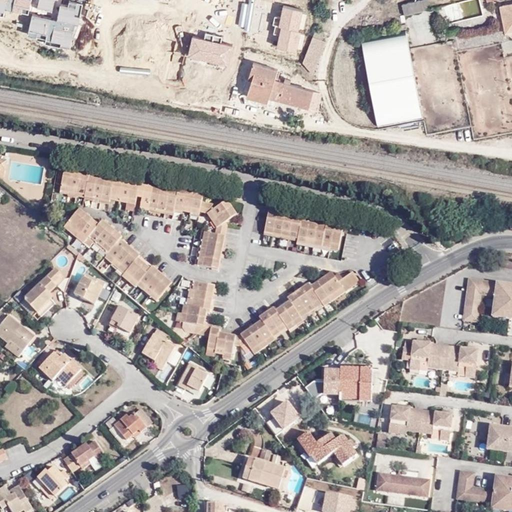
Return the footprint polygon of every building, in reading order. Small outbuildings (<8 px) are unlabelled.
[(405,13),(430,7),(428,0),(407,0),(402,1),(405,13)] [(511,1),(500,4),(505,27),(511,25),(511,1)] [(174,2),(170,15),(184,19),(188,7),(174,2)] [(57,23),(32,17),(27,37),(46,42),(45,45),(60,48),(60,46),(71,48),(81,6),(70,3),(68,9),(60,7),(57,23)] [(282,29),(277,48),(296,52),(300,34),(298,33),(303,12),(283,7),(278,28),(282,29)] [(159,11),(158,21),(167,23),(168,13),(159,11)] [(184,20),(184,28),(193,29),(193,20),(184,20)] [(363,40),(379,128),(424,120),(408,32),(363,40)] [(313,38),(302,63),(310,73),(326,42),(313,38)] [(193,39),(188,58),(227,67),(232,48),(193,39)] [(278,65),(255,59),(250,74),(253,76),(250,87),(270,93),(310,103),(316,104),(321,88),(314,86),(296,81),(291,79),(275,75),(278,65)] [(270,93),(250,87),(248,93),(268,98),(270,93)] [(11,157),(2,155),(0,165),(10,167),(11,157)] [(75,188),(83,190),(92,192),(95,180),(96,177),(70,171),(70,172),(67,187),(75,188)] [(119,185),(116,196),(124,198),(133,199),(141,201),(142,192),(144,184),(120,179),(119,185)] [(91,197),(99,198),(107,200),(115,201),(116,196),(119,185),(95,180),(92,192),(91,197)] [(182,189),(181,191),(149,185),(147,193),(146,201),(154,202),(161,204),(169,205),(178,207),(178,205),(187,206),(197,208),(204,209),(206,203),(207,194),(182,189)] [(241,199),(242,191),(235,189),(233,198),(241,199)] [(225,224),(229,221),(239,214),(239,213),(235,208),(230,200),(219,208),(215,211),(220,218),(225,224)] [(204,209),(204,212),(210,213),(215,211),(219,208),(218,205),(206,203),(204,209)] [(271,215),(270,220),(269,225),(277,227),(285,228),(293,230),(301,231),(301,234),(308,236),(317,238),(325,240),(333,241),(341,243),(345,225),(329,222),(328,225),(304,219),(305,217),(271,210),(271,215)] [(215,211),(210,213),(215,221),(220,218),(215,211)] [(92,242),(93,241),(97,236),(104,229),(86,213),(75,226),(81,231),(86,236),(92,242)] [(219,226),(219,227),(225,224),(220,218),(215,221),(219,226)] [(207,269),(222,271),(224,264),(226,255),(228,246),(232,227),(232,225),(229,221),(225,224),(219,227),(217,236),(214,236),(212,243),(210,252),(209,261),(207,269)] [(143,261),(144,259),(143,258),(125,242),(127,240),(108,224),(104,229),(97,236),(102,241),(108,247),(115,253),(111,257),(117,262),(123,267),(131,274),(143,261)] [(81,231),(75,226),(71,231),(77,235),(81,231)] [(82,241),(86,236),(81,231),(77,235),(82,241)] [(86,236),(82,241),(88,246),(92,242),(86,236)] [(97,236),(93,241),(98,245),(102,241),(97,236)] [(104,251),(108,247),(102,241),(98,245),(104,251)] [(108,247),(104,251),(111,257),(115,253),(108,247)] [(403,248),(393,256),(398,262),(408,255),(403,248)] [(117,262),(111,257),(108,260),(114,266),(117,262)] [(145,284),(155,272),(154,271),(148,267),(143,261),(131,274),(137,280),(143,285),(145,284)] [(120,271),(123,267),(117,262),(114,266),(120,271)] [(62,275),(65,271),(60,266),(29,297),(41,310),(53,299),(55,297),(55,296),(56,294),(54,291),(60,284),(58,282),(63,276),(62,275)] [(123,267),(120,271),(128,278),(131,274),(123,267)] [(163,300),(175,287),(173,285),(169,282),(167,280),(162,276),(156,270),(155,272),(145,284),(150,288),(157,294),(163,300)] [(60,284),(69,275),(65,271),(62,275),(63,276),(58,282),(60,284)] [(296,327),(303,323),(309,319),(316,314),(323,309),(320,305),(327,301),(335,295),(341,291),(352,284),(355,281),(349,272),(348,273),(339,278),(337,275),(333,279),(331,276),(310,290),(308,287),(305,289),(301,292),(291,299),(288,301),(289,303),(276,312),(274,309),(269,313),(262,317),(259,319),(261,322),(242,336),(242,337),(248,346),(251,351),(258,346),(261,350),(267,346),(265,342),(272,337),(269,333),(276,329),(284,324),(286,327),(293,323),(296,327)] [(131,274),(128,278),(127,279),(133,284),(137,280),(131,274)] [(85,299),(96,304),(105,288),(97,284),(99,281),(87,275),(77,295),(85,299)] [(511,283),(500,282),(473,278),(467,320),(481,321),(485,294),(498,296),(496,310),(505,311),(505,316),(511,316),(511,283)] [(133,284),(139,290),(141,287),(143,285),(137,280),(133,284)] [(150,288),(145,284),(143,285),(141,287),(147,292),(150,288)] [(207,323),(210,312),(212,312),(214,304),(216,297),(217,287),(201,284),(199,293),(197,293),(195,300),(194,308),(190,307),(189,315),(187,324),(198,327),(206,328),(207,323)] [(153,298),(157,294),(150,288),(147,292),(153,298)] [(29,297),(22,290),(15,296),(39,321),(57,303),(53,299),(41,310),(29,297)] [(335,295),(338,300),(344,295),(341,291),(335,295)] [(157,294),(153,298),(160,304),(163,300),(157,294)] [(327,301),(330,305),(338,300),(335,295),(327,301)] [(82,305),(93,310),(96,304),(85,299),(82,305)] [(320,305),(323,309),(330,305),(327,301),(320,305)] [(120,328),(131,335),(141,318),(119,305),(115,313),(118,315),(111,327),(118,330),(120,328)] [(11,342),(25,352),(36,338),(10,317),(0,328),(0,336),(10,344),(11,342)] [(287,329),(289,332),(296,327),(293,323),(286,327),(287,329)] [(287,329),(286,327),(284,324),(276,329),(279,334),(287,329)] [(220,334),(221,332),(210,329),(206,328),(198,327),(197,334),(200,335),(212,338),(210,345),(218,346),(220,334)] [(116,335),(128,341),(131,335),(120,328),(118,330),(116,335)] [(276,329),(269,333),(272,337),(273,338),(279,334),(276,329)] [(167,363),(173,352),(175,348),(166,343),(169,338),(159,333),(156,337),(153,336),(143,354),(156,362),(158,358),(167,363)] [(225,352),(224,356),(223,359),(232,361),(235,347),(237,339),(220,334),(218,346),(217,350),(225,352)] [(184,341),(190,345),(190,346),(193,342),(187,337),(184,341)] [(237,339),(235,347),(240,348),(248,346),(242,337),(238,339),(237,339)] [(267,346),(274,341),(273,338),(272,337),(265,342),(267,346)] [(418,341),(414,341),(411,360),(421,361),(428,362),(428,367),(459,370),(459,366),(467,367),(476,368),(479,349),(475,349),(468,348),(431,343),(418,341)] [(7,347),(21,358),(25,352),(11,342),(10,344),(7,347)] [(258,346),(251,351),(254,355),(261,350),(258,346)] [(66,354),(60,349),(55,354),(61,359),(64,357),(66,354)] [(173,352),(167,363),(166,364),(175,370),(182,357),(173,352)] [(64,357),(61,359),(55,354),(42,369),(55,381),(59,377),(73,389),(88,372),(74,361),(72,363),(64,357)] [(72,363),(74,361),(66,354),(64,357),(72,363)] [(163,369),(166,364),(167,363),(158,358),(156,362),(154,365),(163,369)] [(421,361),(411,360),(410,368),(420,370),(421,361)] [(200,365),(192,362),(181,385),(189,389),(190,385),(203,391),(211,375),(198,369),(200,365)] [(476,368),(467,367),(466,376),(475,377),(476,368)] [(361,403),(373,403),(373,370),(341,370),(333,370),(333,388),(341,388),(341,398),(361,398),(361,403)] [(55,381),(69,393),(73,389),(59,377),(55,381)] [(442,430),(451,431),(453,414),(393,406),(390,423),(399,424),(399,425),(408,427),(407,430),(432,434),(433,430),(441,431),(442,430)] [(133,413),(147,425),(152,419),(138,407),(133,413)] [(140,428),(142,431),(147,425),(133,413),(128,418),(125,416),(115,428),(129,440),(134,434),(140,428)] [(399,424),(390,423),(389,432),(399,434),(399,425),(399,424)] [(511,426),(492,424),(489,448),(508,451),(511,451),(511,426)] [(129,440),(115,428),(111,433),(125,445),(129,440)] [(134,434),(137,437),(142,431),(140,428),(134,434)] [(450,441),(451,431),(442,430),(441,431),(433,430),(432,434),(432,438),(450,441)] [(316,444),(309,435),(298,443),(311,460),(313,458),(318,466),(335,455),(343,466),(357,456),(352,449),(354,448),(349,442),(347,443),(344,438),(336,443),(330,434),(316,444)] [(91,463),(97,459),(98,461),(106,456),(97,443),(90,447),(89,445),(71,456),(72,458),(65,462),(73,474),(82,468),(84,471),(93,465),(91,463)] [(266,448),(255,444),(245,475),(279,486),(285,468),(262,460),(263,457),(266,448)] [(274,451),(266,448),(263,457),(271,460),(274,451)] [(6,450),(0,451),(0,463),(8,463),(6,450)] [(285,468),(279,486),(284,488),(290,469),(285,468)] [(45,487),(55,497),(55,498),(68,487),(64,483),(66,481),(54,469),(48,475),(46,473),(38,480),(45,487)] [(511,505),(511,475),(496,474),(494,488),(476,486),(478,472),(463,470),(460,498),(492,502),(503,504),(502,509),(511,510),(511,505)] [(434,483),(381,475),(378,492),(431,500),(434,483)] [(178,497),(186,497),(186,484),(178,484),(178,497)] [(9,505),(12,511),(21,511),(25,510),(26,511),(30,511),(34,510),(20,486),(14,490),(16,493),(12,494),(11,492),(8,487),(0,491),(0,504),(3,509),(9,505)] [(51,501),(55,497),(45,487),(41,491),(51,501)] [(226,511),(226,505),(220,505),(220,503),(207,504),(207,511),(226,511)]
